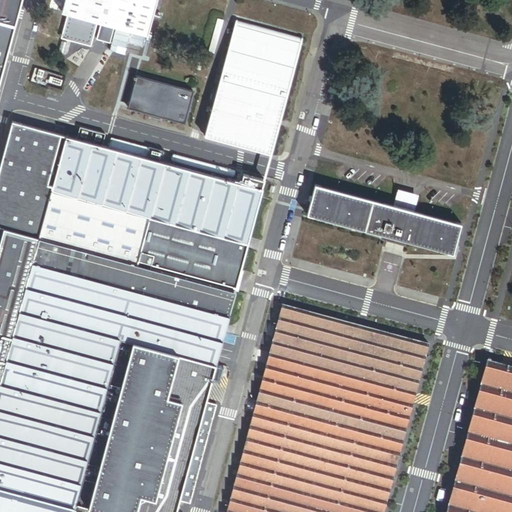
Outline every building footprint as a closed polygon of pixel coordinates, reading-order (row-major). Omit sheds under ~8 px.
[(0,0),(0,73),(19,0),(0,0)] [(64,0),(61,14),(145,36),(154,0),(64,0)] [(269,160),(300,43),(235,25),(203,142),(269,160)] [(184,124),(193,91),(136,75),(127,109),(184,124)] [(108,150),(12,124),(0,174),(0,511),(173,511),(177,500),(188,503),(215,404),(203,402),(263,182),(243,176),(242,180),(239,179),(237,180),(236,182),(235,183),(145,159),(147,151),(136,149),(134,157),(133,156),(135,148),(111,142),(108,150)] [(452,254),(459,224),(314,185),(306,215),(452,254)] [(382,511),(426,343),(282,305),(227,511),(382,511)] [(511,511),(511,367),(486,361),(446,511),(511,511)]
